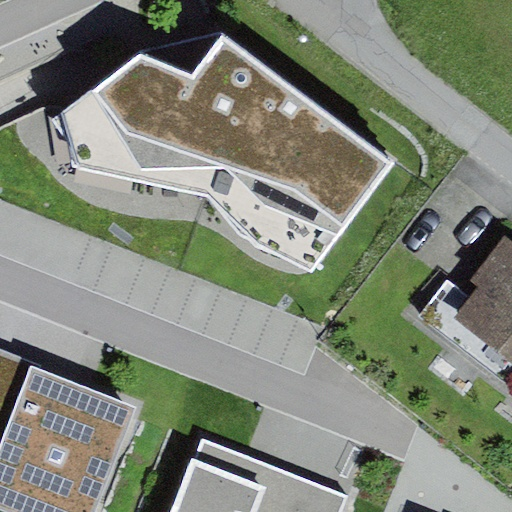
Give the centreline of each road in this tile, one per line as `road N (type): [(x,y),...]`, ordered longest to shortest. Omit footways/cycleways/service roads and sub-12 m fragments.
road 1 (unclassified): [(398,437),(0,283)]
road 2 (unclassified): [(320,0),(511,157)]
